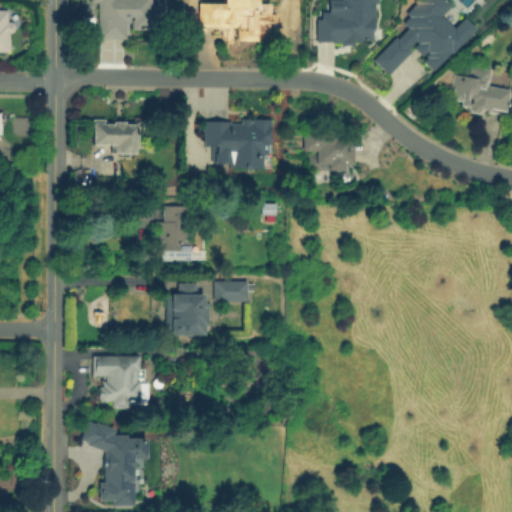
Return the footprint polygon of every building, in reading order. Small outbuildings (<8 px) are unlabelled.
[(125,39),(97,40),(97,2),(91,2),(90,0),(151,0),(151,4),(162,4),(163,30),(132,30),(132,16),(129,16),(129,23),(125,23),(125,39)] [(264,13),(264,32),(257,32),(257,42),(236,41),(236,26),(218,26),(218,28),(196,28),(197,2),(222,3),(222,0),(259,0),(259,13),(264,13)] [(371,41),(344,41),(344,44),(317,44),(317,12),(341,12),(341,0),(376,0),(376,4),(372,4),(372,8),(374,8),(373,29),(371,29),(371,41)] [(437,15),(450,28),(461,17),(472,28),(448,52),(447,51),(429,70),(420,61),(423,56),(422,55),(425,52),(423,50),(419,55),(411,47),(415,42),(413,39),(404,48),(407,50),(385,73),(371,59),(392,37),(394,39),(405,27),(400,22),(406,16),(403,13),(413,3),(411,1),(411,0),(442,0),(447,5),(437,15)] [(0,10),(7,10),(7,22),(10,22),(14,26),(13,31),(10,33),(9,33),(8,52),(0,52),(0,10)] [(508,91),(504,107),(507,108),(506,116),(485,112),(485,110),(480,109),(480,112),(478,111),(477,113),(469,112),(470,109),(468,109),(468,107),(461,105),(462,101),(454,99),(455,90),(452,89),(455,75),(469,78),(471,67),(490,71),(487,87),(508,91)] [(104,124),(112,124),(112,122),(124,122),(124,124),(136,125),(136,145),(134,145),(134,154),(116,154),(116,145),(92,145),(92,119),(104,119),(104,124)] [(265,155),(259,155),(259,168),(228,168),(228,165),(211,165),(211,147),(203,147),(203,122),(230,123),(230,125),(240,125),(240,120),(249,120),(249,125),(251,125),(251,120),(270,121),(270,127),(268,127),(268,145),(265,145),(265,155)] [(341,129),(340,134),(352,134),(351,164),(343,164),(342,170),(307,169),(308,155),(316,155),(316,151),(302,151),(303,130),(307,130),(307,126),(321,126),(321,129),(341,129)] [(159,260),(159,222),(163,222),(163,206),(186,206),(186,241),(188,241),(188,260),(159,260)] [(214,282),(247,282),(247,285),(253,285),(254,292),(247,292),(247,302),(214,302),(214,282)] [(203,297),(204,305),(206,305),(205,329),(203,329),(203,337),(171,336),(171,333),(166,333),(166,298),(171,298),(171,295),(178,296),(178,284),(197,284),(196,296),(203,297)] [(102,387),(102,382),(104,382),(104,376),(92,376),(92,356),(138,356),(138,370),(142,370),(142,377),(135,377),(135,381),(137,381),(137,401),(127,401),(127,408),(110,408),(110,401),(100,401),(100,400),(98,400),(98,389),(99,389),(99,387),(102,387)] [(129,470),(129,482),(103,482),(103,450),(106,450),(106,437),(124,437),(124,440),(128,440),(128,455),(136,455),(136,470),(129,470)] [(89,511),(89,495),(108,494),(109,511),(89,511)]
